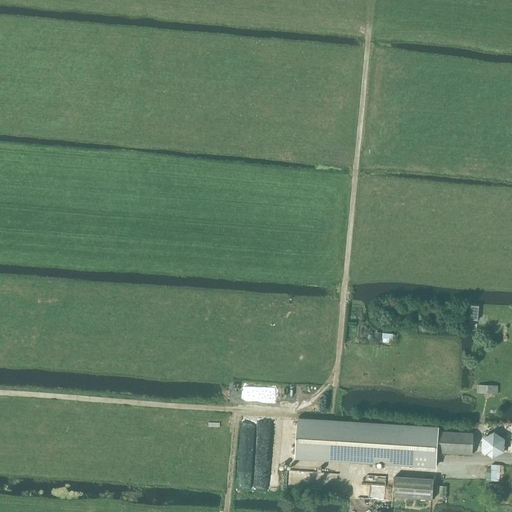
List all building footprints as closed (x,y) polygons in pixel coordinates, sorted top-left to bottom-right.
[(478,306),(468,305),(467,320),(477,321),(478,306)] [(497,385),(477,384),(477,393),(498,393),(497,385)] [(440,431),(298,423),(296,455),(424,462),(425,445),(439,446),(440,431)] [(439,446),(438,452),(472,454),(473,433),(440,431),(439,446)] [(500,465),(491,465),(490,481),(499,482),(500,465)] [(434,479),(393,476),(392,497),(433,499),(434,479)]
